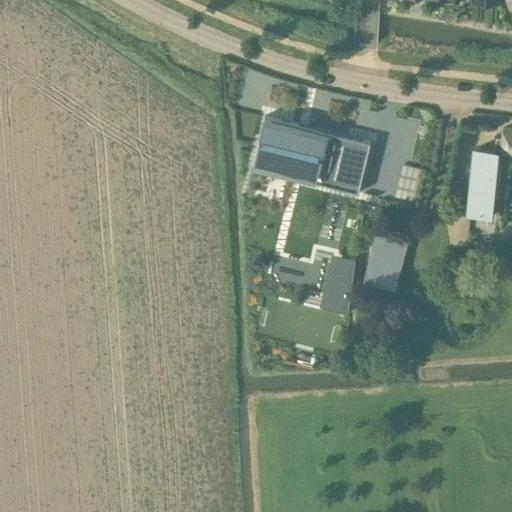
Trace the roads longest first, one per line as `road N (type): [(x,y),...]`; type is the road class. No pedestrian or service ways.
road 1 (unclassified): [(359,85),(219,44),(129,0)]
road 2 (unclassified): [(511,105),(359,85)]
